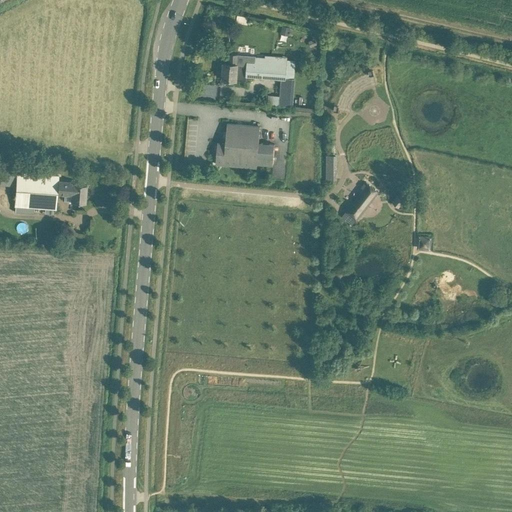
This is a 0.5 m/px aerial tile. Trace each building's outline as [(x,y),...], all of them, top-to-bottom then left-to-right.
[(222,64),(221,72),(223,72),(223,77),(223,78),(237,79),(247,80),(247,74),(252,75),(282,77),(294,78),(296,62),(296,60),(287,60),(272,58),(273,55),(266,55),(265,58),(256,57),(256,55),(238,54),(228,53),(227,62),(224,62),(224,64),(222,64)] [(268,104),(293,106),(295,85),(281,84),(280,95),(269,94),(268,104)] [(216,163),(257,167),(257,163),(273,164),(275,143),(259,142),(260,125),(227,122),(225,142),(217,142),(216,163)] [(15,205),(15,211),(33,213),(34,206),(45,207),(54,208),(56,208),(57,194),(65,194),(66,182),(58,181),(58,176),(17,173),(16,186),(15,205)] [(346,211),(342,216),(352,224),(379,191),(366,180),(359,190),(360,191),(353,201),(351,200),(344,209),(346,211)] [(65,194),(64,198),(71,198),(71,201),(85,202),(87,184),(73,183),(66,182),(65,194)] [(397,196),(393,201),(399,206),(404,201),(402,199),(404,196),(401,194),(399,197),(397,196)]
